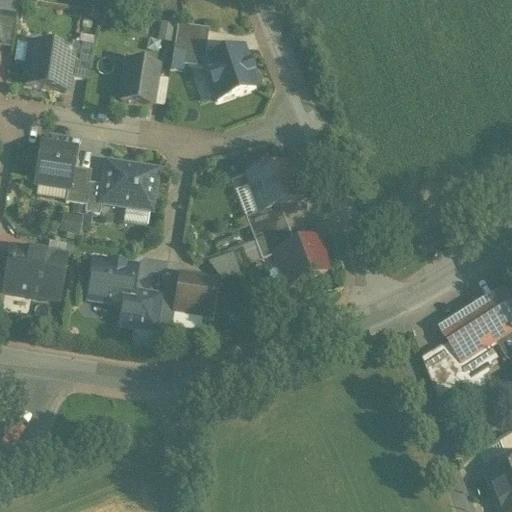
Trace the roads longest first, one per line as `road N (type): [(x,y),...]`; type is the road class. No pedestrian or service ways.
road 1 (residential): [(385,311),(172,386),(44,368)]
road 2 (residential): [(309,116),(223,147),(0,112)]
road 3 (residential): [(464,511),(385,311)]
road 4 (residential): [(309,116),(385,311)]
road 5 (residential): [(511,245),(385,311)]
road 6 (residential): [(265,0),(309,116)]
